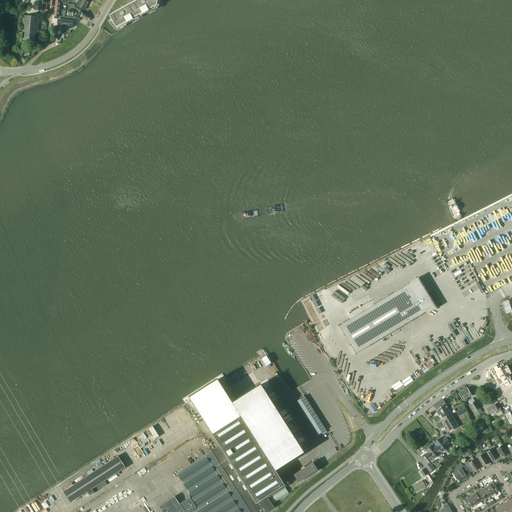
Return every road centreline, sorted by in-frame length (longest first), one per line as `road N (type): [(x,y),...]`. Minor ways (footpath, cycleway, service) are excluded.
road 1 (tertiary): [(364,451),(426,386),(511,339)]
road 2 (unclassified): [(369,454),(461,380),(511,355)]
road 3 (unknown): [(474,302),(458,328),(358,385)]
road 4 (tertiary): [(0,72),(74,52),(111,0)]
road 5 (unknown): [(474,302),(460,281),(430,284),(416,270),(378,293)]
